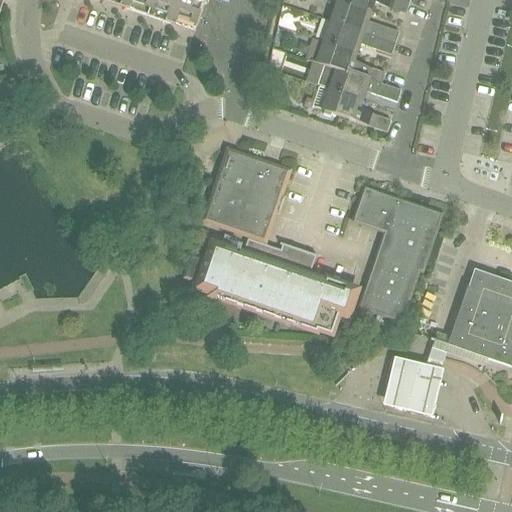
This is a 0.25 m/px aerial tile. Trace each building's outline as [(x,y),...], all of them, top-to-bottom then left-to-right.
[(96,0),(195,34),(199,22),(206,0),(434,0),(435,0),(434,0),(96,0)] [(330,0),(337,2),(372,14),(375,5),(406,16),(410,0),(330,0)] [(369,23),(372,14),(337,2),(330,23),(396,45),(399,34),(369,23)] [(392,56),(396,45),(330,23),(323,43),(358,55),(361,46),(392,56)] [(358,55),(323,43),(311,39),(304,61),(326,68),(336,72),(336,70),(382,86),(385,75),(355,64),(358,55)] [(401,92),(382,86),(336,70),(336,72),(326,68),(320,88),(329,91),(364,103),(367,94),(397,104),(401,92)] [(360,112),(364,103),(329,91),(322,112),(387,134),(391,122),(360,112)] [(264,242),(273,217),(287,174),(229,154),(205,222),(264,242)] [(441,216),(391,199),(365,190),(354,223),(385,233),(359,309),(377,315),(371,334),(383,338),(390,319),(401,323),(419,272),(422,273),(441,216)] [(326,284),(309,278),(315,259),(316,259),(317,257),(296,250),(294,257),(248,241),(243,256),(212,246),(206,263),(192,259),(185,279),(199,284),(197,290),(211,295),(211,298),(316,334),(317,331),(331,336),(336,322),(350,327),(352,319),(348,317),(352,306),(357,292),(327,282),(326,284)] [(467,290),(448,347),(472,355),(511,369),(511,368),(511,284),(475,271),(471,281),(468,290),(467,290)] [(444,375),(394,363),(383,411),(434,425),(444,375)] [(64,374),(63,366),(30,368),(31,376),(64,374)] [(172,473),(172,479),(205,483),(205,477),(172,473)]
